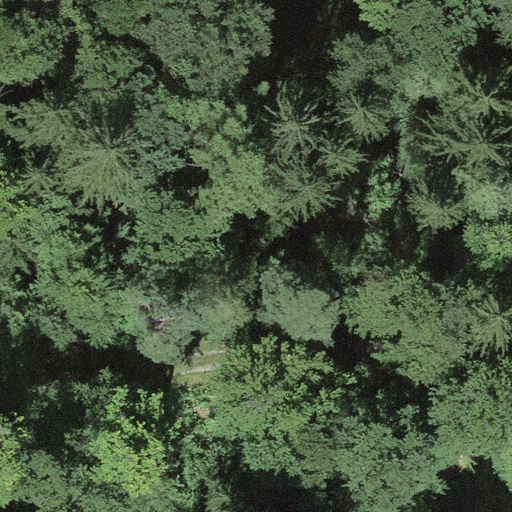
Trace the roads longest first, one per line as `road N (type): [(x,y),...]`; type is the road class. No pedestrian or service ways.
road 1 (track): [(0,400),(153,359),(268,344),(343,343),(511,361)]
road 2 (track): [(400,0),(203,171),(153,359)]
